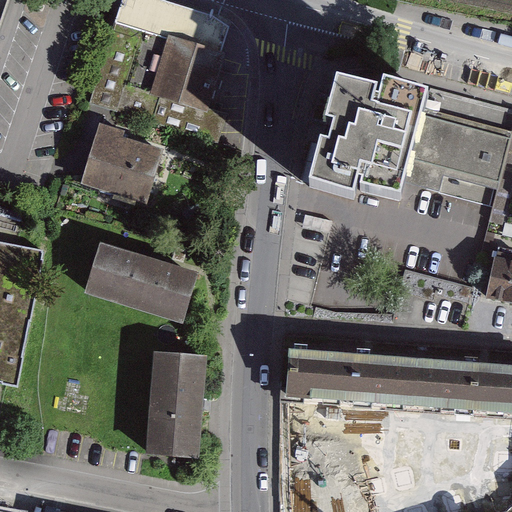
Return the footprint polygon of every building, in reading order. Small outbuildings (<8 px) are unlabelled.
[(151,0),(122,0),(115,23),(221,57),(230,31),(213,20),(151,0)] [(88,105),(218,146),(227,118),(210,112),(226,59),(221,57),(115,23),(88,105)] [(380,97),(329,88),(311,186),(376,197),(379,181),(420,188),(419,177),(437,95),(383,84),(380,97)] [(511,161),(511,113),(437,95),(419,177),(503,195),(511,161)] [(166,153),(100,128),(76,192),(143,217),(166,153)] [(202,277),(104,246),(88,295),(186,326),(202,277)] [(42,256),(0,247),(0,381),(17,385),(42,256)] [(511,261),(498,258),(489,301),(511,306),(511,261)] [(290,351),(285,407),(356,413),(360,358),(290,351)] [(210,462),(217,361),(162,357),(155,458),(210,462)] [(429,364),(360,358),(356,413),(425,418),(429,364)] [(496,368),(429,364),(425,418),(492,422),(496,368)] [(511,369),(496,368),(492,422),(511,423),(511,369)]
